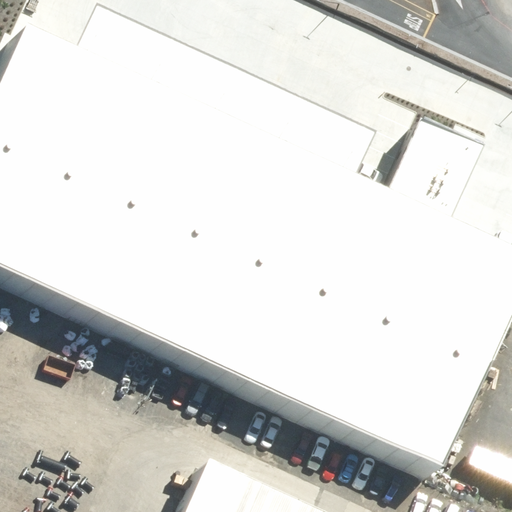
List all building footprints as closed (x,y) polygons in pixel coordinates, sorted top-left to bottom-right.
[(26,24),(0,83),(0,258),(427,457),(511,312),(511,208),(467,179),(479,143),(232,67),(96,9),(81,42),(26,24)] [(217,402),(208,420),(245,438),(254,419),(217,402)] [(277,417),(263,445),(315,471),(329,443),(277,417)] [(335,443),(326,461),(354,477),(364,458),(335,443)] [(368,464),(358,483),(418,511),(432,511),(439,498),(368,464)] [(270,511),(190,476),(173,511),(270,511)]
